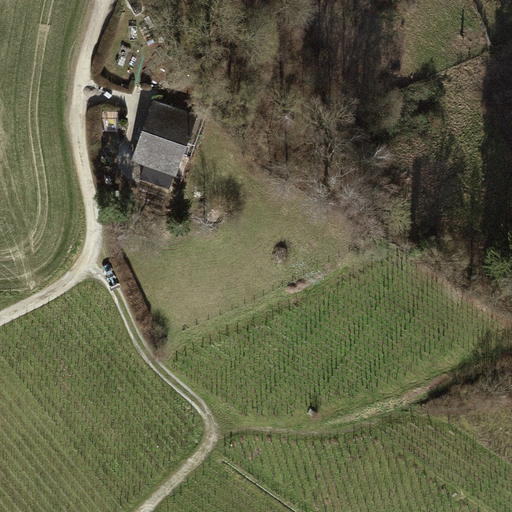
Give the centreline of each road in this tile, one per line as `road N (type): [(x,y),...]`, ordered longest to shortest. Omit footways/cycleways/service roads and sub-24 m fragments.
road 1 (track): [(511,369),(394,414),(338,423),(245,421),(216,430)]
road 2 (track): [(90,264),(97,234),(79,141),(80,91),(104,0)]
road 3 (track): [(216,430),(202,405),(149,358),(116,289),(90,264)]
